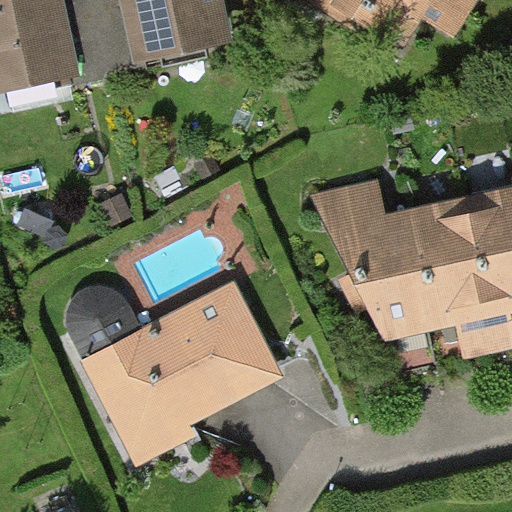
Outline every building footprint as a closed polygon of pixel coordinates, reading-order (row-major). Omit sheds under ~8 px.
[(56,0),(0,0),(0,85),(71,69),(75,86),(113,76),(96,1),(59,9),(56,0)] [(216,0),(101,0),(96,1),(113,76),(148,68),(145,54),(225,36),(216,0)] [(338,0),(334,8),(360,24),(363,19),(403,44),(430,0),(338,0)] [(511,194),(337,233),(389,333),(511,305),(511,194)] [(70,323),(72,331),(128,440),(172,418),(175,425),(275,373),(233,292),(159,330),(155,324),(141,331),(125,300),(117,292),(109,290),(101,289),(91,290),(83,294),(76,301),(72,309),(70,317),(70,323)]
